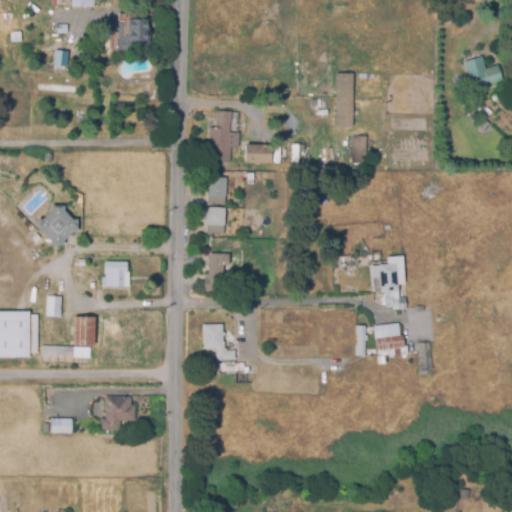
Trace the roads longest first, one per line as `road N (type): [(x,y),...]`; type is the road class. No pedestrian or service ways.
road 1 (residential): [(172,511),(181,0)]
road 2 (residential): [(172,375),(267,377),(269,340)]
